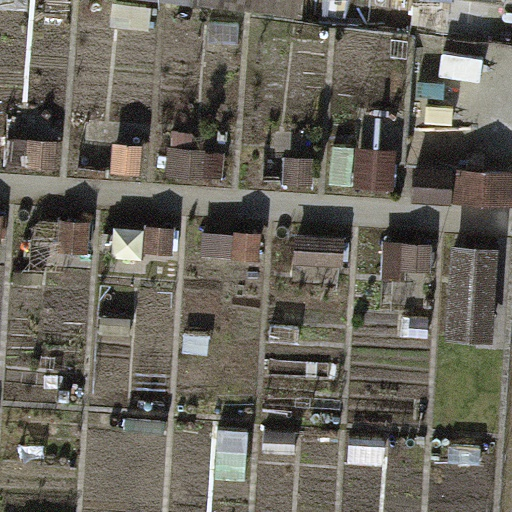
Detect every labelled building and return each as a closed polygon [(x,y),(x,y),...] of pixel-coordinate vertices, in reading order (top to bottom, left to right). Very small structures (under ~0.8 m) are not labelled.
[(77,0),(57,0),(57,11),(78,12),(77,0)] [(157,59),(158,10),(133,10),(132,58),(157,59)] [(419,48),(392,47),(391,66),(418,67),(419,48)] [(13,167),(63,169),(64,139),(14,138),(13,167)] [(150,143),(118,140),(116,174),(148,176),(150,143)] [(402,146),(366,145),(364,185),(400,186),(402,146)] [(229,150),(178,146),(176,176),(227,180),(229,150)] [(420,198),(511,203),(511,162),(422,158),(420,198)] [(94,219),(68,219),(67,244),(94,244),(94,219)] [(180,226),(123,225),(123,256),(179,256),(180,226)] [(266,227),(240,228),(240,254),(266,254),(266,227)] [(350,233),(305,232),(305,259),(349,260),(350,233)] [(437,242),(397,240),(395,272),(436,274),(437,242)] [(506,245),(459,241),(451,331),(499,335),(506,245)] [(247,426),(224,425),(224,448),(247,449),(247,426)] [(300,429),(269,427),(268,446),(299,448),(300,429)] [(387,435),(354,435),(354,456),(387,456),(387,435)] [(485,442),(457,441),(456,461),(484,462),(485,442)]
